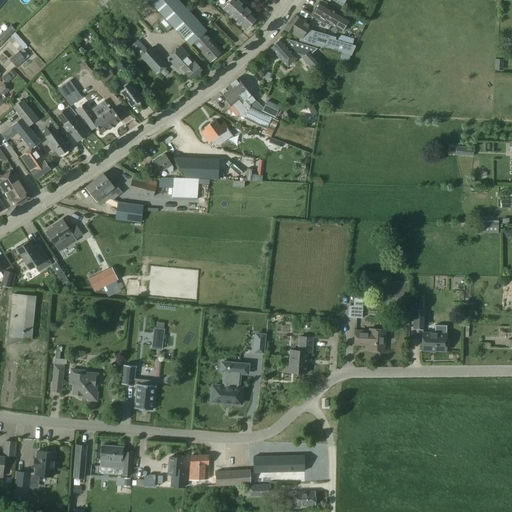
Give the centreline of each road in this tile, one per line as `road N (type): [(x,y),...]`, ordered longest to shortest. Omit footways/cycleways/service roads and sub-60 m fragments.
road 1 (tertiary): [(42,202),(186,108),(247,59),(295,0)]
road 2 (unclassified): [(0,416),(240,441),(278,428),(307,402)]
road 3 (unclassified): [(307,402),(347,373),(511,372)]
